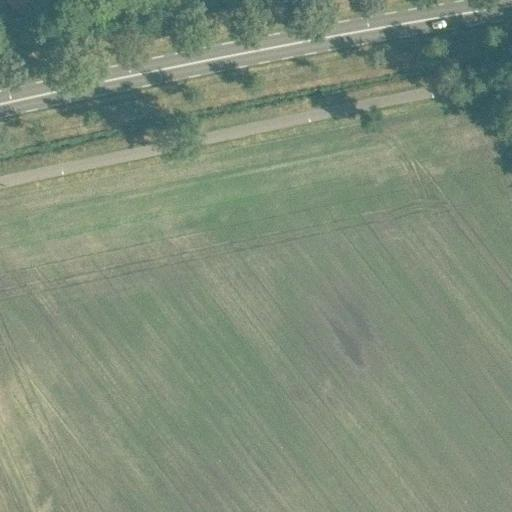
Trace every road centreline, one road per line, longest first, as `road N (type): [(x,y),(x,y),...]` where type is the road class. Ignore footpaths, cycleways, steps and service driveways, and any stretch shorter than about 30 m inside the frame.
road 1 (unclassified): [(0,182),(511,80)]
road 2 (tertiary): [(0,103),(511,5)]
